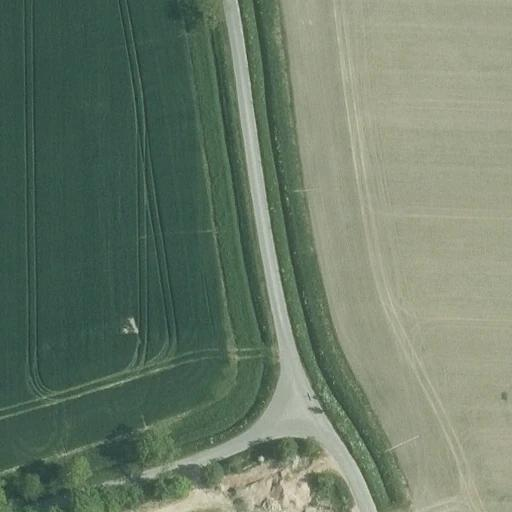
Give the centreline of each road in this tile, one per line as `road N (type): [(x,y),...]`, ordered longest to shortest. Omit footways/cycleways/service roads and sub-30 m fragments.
road 1 (tertiary): [(310,413),(262,236),(229,0)]
road 2 (tertiary): [(43,511),(176,472),(310,413)]
